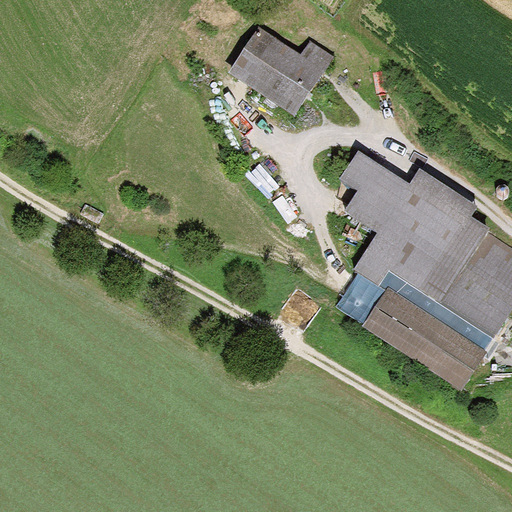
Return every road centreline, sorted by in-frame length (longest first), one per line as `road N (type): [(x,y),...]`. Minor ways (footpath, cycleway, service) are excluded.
road 1 (track): [(511,227),(406,155),(338,138),(305,149),(300,180),(323,230),(325,257),(306,261),(63,217)]
road 2 (track): [(0,177),(511,467)]
